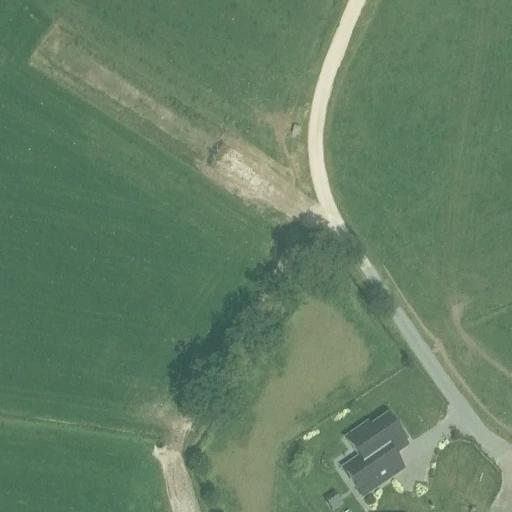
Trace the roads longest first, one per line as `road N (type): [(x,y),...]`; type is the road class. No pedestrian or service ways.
road 1 (track): [(361,0),(325,112),(320,158),(329,203),(446,383),(488,438),(511,454)]
road 2 (track): [(323,177),(55,0)]
